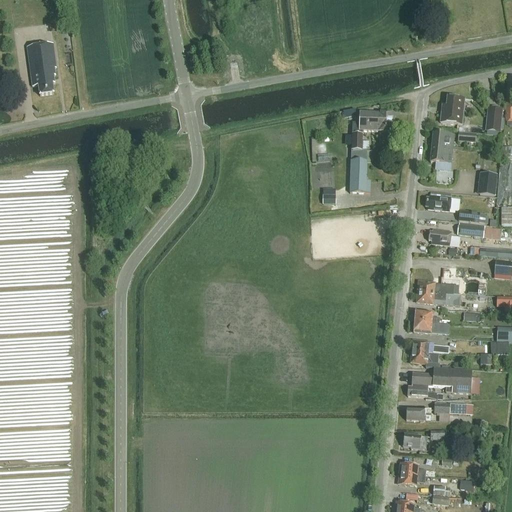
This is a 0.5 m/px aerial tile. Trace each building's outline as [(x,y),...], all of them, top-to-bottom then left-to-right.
[(53,45),(27,49),(33,88),(39,87),(40,97),(54,95),(53,85),(55,85),(54,77),(55,77),(54,70),(56,69),(53,45)] [(441,115),(440,124),(462,126),(465,101),(447,99),(446,107),(444,108),(443,115),(441,115)] [(487,108),(485,132),(487,133),(487,136),(497,137),(497,134),(500,134),(503,110),(487,108)] [(355,110),(343,112),(344,114),(345,119),(357,117),(356,112),(355,110)] [(352,124),(352,152),(362,152),(362,132),(379,133),(379,134),(392,134),(392,115),(380,115),(373,115),(374,111),(369,111),(369,115),(360,114),(359,124),(352,124)] [(458,143),(475,145),(476,136),(459,134),(458,143)] [(432,146),(453,148),(454,137),(433,135),(432,146)] [(453,148),(432,146),(430,164),(436,165),(435,170),(450,172),(453,148)] [(367,152),(362,152),(352,152),(351,152),(350,195),(370,195),(370,182),(366,182),(367,152)] [(482,176),(480,196),(493,198),(496,178),(482,176)] [(335,196),(323,196),(323,206),(335,206),(335,196)] [(428,212),(450,214),(451,200),(429,198),(429,200),(426,200),(425,209),(428,209),(428,212)] [(511,209),(502,209),(502,227),(511,226),(511,209)] [(480,214),(460,212),(458,224),(479,226),(480,214)] [(483,239),(485,227),(459,225),(458,237),(483,239)] [(431,246),(449,248),(459,249),(460,239),(451,238),(451,233),(433,231),(433,234),(430,234),(429,242),(432,243),(431,246)] [(494,280),(511,281),(511,263),(495,262),(494,276),(495,276),(494,280)] [(447,296),(453,296),(454,287),(435,286),(435,284),(429,284),(428,285),(426,285),(426,284),(419,283),(418,294),(436,295),(437,295),(441,295),(441,296),(447,296)] [(436,295),(418,294),(417,304),(424,305),(427,305),(427,306),(433,306),(434,302),(452,304),(452,311),(476,313),(477,302),(453,301),(453,296),(447,296),(441,296),(441,295),(437,295),(436,295)] [(511,298),(497,298),(496,310),(511,310),(511,298)] [(416,313),(415,323),(439,326),(440,319),(432,319),(433,314),(416,313)] [(464,322),(475,323),(475,315),(464,315),(464,322)] [(415,323),(414,334),(449,337),(450,327),(439,326),(415,323)] [(413,343),(412,354),(430,355),(433,356),(433,354),(434,348),(434,346),(429,345),(429,344),(413,343)] [(509,356),(508,344),(491,345),(491,357),(509,356)] [(434,348),(433,354),(448,356),(449,349),(434,348)] [(412,354),(411,364),(426,366),(427,366),(427,365),(438,366),(438,356),(430,356),(430,355),(412,354)] [(480,357),(480,366),(491,366),(491,357),(480,357)] [(454,372),(434,371),(433,370),(433,371),(434,371),(433,379),(414,377),(414,375),(413,375),(412,389),(408,389),(408,398),(426,399),(426,401),(437,402),(438,396),(427,395),(428,388),(446,389),(446,394),(452,395),(470,396),(472,372),(454,370),(454,372)] [(449,423),(449,416),(473,417),(473,407),(435,406),(434,415),(437,415),(437,417),(439,417),(439,423),(449,423)] [(425,418),(431,418),(431,412),(407,411),(406,422),(425,423),(425,418)] [(445,442),(444,433),(430,433),(430,442),(445,442)] [(420,451),(426,451),(427,439),(421,438),(404,436),(403,449),(411,450),(411,451),(419,452),(420,451)] [(401,465),(400,476),(425,479),(425,472),(417,471),(418,467),(401,465)] [(425,479),(400,476),(399,486),(415,488),(416,484),(424,485),(425,479)] [(445,497),(449,497),(449,498),(456,498),(457,486),(451,486),(450,489),(445,489),(445,488),(434,488),(434,496),(445,497)] [(449,499),(433,497),(433,506),(448,507),(449,499)]
